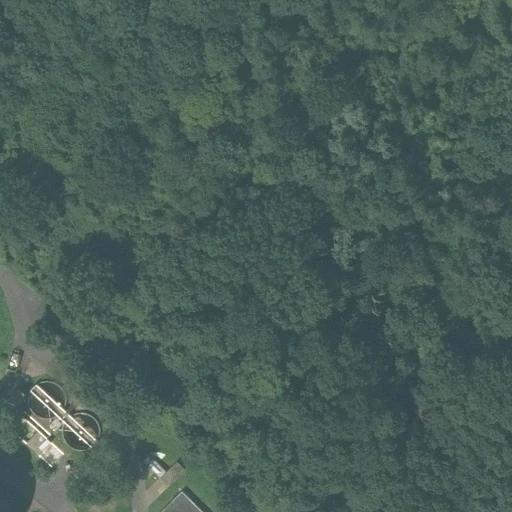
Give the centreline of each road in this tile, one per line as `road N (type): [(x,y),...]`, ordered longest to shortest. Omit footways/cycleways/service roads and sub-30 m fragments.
road 1 (unclassified): [(55,316),(195,410),(238,452),(276,511)]
road 2 (track): [(511,253),(477,218),(440,143)]
